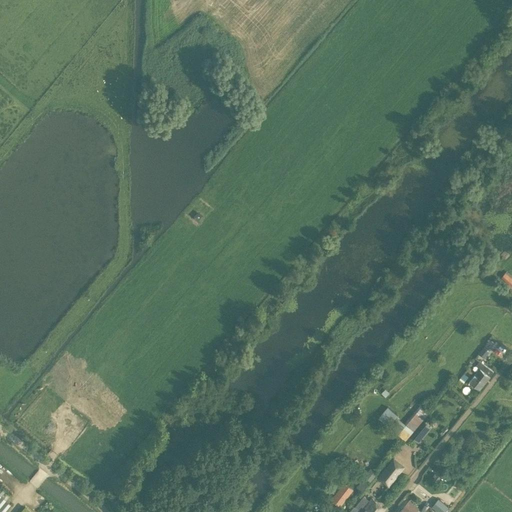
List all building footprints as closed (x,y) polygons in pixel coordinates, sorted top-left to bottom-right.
[(198,212),(194,217),(199,221),(202,216),(198,212)] [(511,287),(511,286),(511,276),(507,271),(501,277),(511,287)] [(478,391),(493,374),(483,365),(487,360),(479,353),(475,359),(479,362),(476,367),(479,370),(468,383),(478,391)] [(405,442),(429,414),(419,406),(404,425),(395,418),(397,416),(387,408),(378,420),(387,428),(389,425),(393,428),(391,430),(405,442)] [(422,428),(415,438),(418,440),(427,429),(424,427),(422,428)] [(393,458),(377,479),(388,488),(405,468),(393,458)] [(364,475),(370,480),(376,473),(370,468),(364,475)] [(352,491),(344,484),(331,501),(339,507),(352,491)] [(9,494),(0,486),(0,511),(2,511),(10,504),(5,500),(9,494)] [(366,495),(354,508),(358,511),(383,511),(385,510),(371,498),(371,499),(366,495)]
